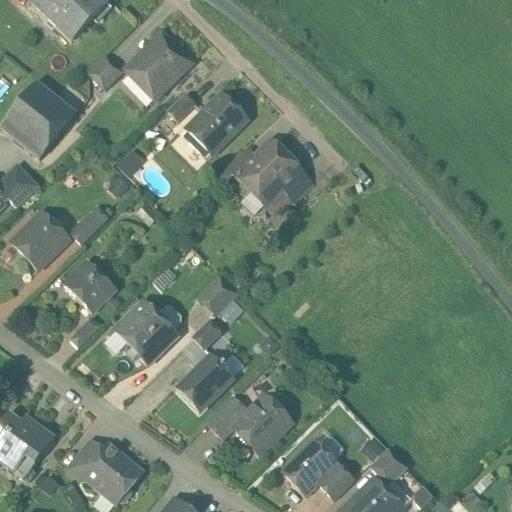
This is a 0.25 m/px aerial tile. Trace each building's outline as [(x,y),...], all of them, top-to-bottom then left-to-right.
[(37,0),(31,7),(71,46),(105,11),(93,0),(87,0),(87,1),(85,0),(37,0)] [(161,37),(125,72),(154,102),(190,68),(161,37)] [(106,61),(88,78),(103,94),(121,77),(106,61)] [(75,118),(35,87),(0,130),(0,131),(40,163),(75,118)] [(182,98),(166,115),(176,125),(193,109),(182,98)] [(220,99),(185,134),(209,159),(245,124),(220,99)] [(270,144),(255,158),(234,179),(274,219),(292,201),(284,192),(301,175),(270,144)] [(247,150),(218,179),(224,186),(234,179),(255,158),(247,150)] [(128,178),(143,162),(132,151),(116,166),(128,178)] [(17,169),(0,185),(0,201),(4,206),(8,202),(17,211),(38,190),(17,169)] [(301,175),(284,192),(292,201),(295,203),(312,186),(301,175)] [(96,212),(71,237),(81,248),(107,223),(96,212)] [(42,217),(12,246),(37,272),(67,242),(42,217)] [(115,293),(87,264),(63,288),(91,316),(115,293)] [(219,280),(198,301),(215,318),(236,297),(219,280)] [(156,320),(142,306),(114,334),(128,348),(125,355),(133,363),(140,361),(147,368),(176,340),(170,334),(180,325),(180,320),(170,310),(165,310),(156,320)] [(87,324),(69,343),(78,351),(96,333),(87,324)] [(209,325),(191,341),(203,353),(220,336),(209,325)] [(210,358),(176,392),(198,415),(233,381),(210,358)] [(247,416),(232,430),(233,431),(259,457),(290,427),(264,400),(247,416)] [(233,402),(207,427),(222,442),(233,431),(232,430),(247,416),(233,402)] [(27,431),(8,417),(0,427),(0,463),(14,475),(21,466),(28,472),(51,441),(31,426),(27,431)] [(372,460),(381,447),(369,439),(360,452),(372,460)] [(90,444),(67,472),(81,483),(83,479),(82,479),(102,454),(90,444)] [(313,445),(282,476),(304,499),(317,486),(336,468),(313,445)] [(142,475),(107,448),(102,454),(82,479),(83,479),(116,506),(118,505),(123,504),(130,496),(129,490),(142,475)] [(388,453),(370,471),(388,490),(407,472),(388,453)] [(336,468),(317,486),(334,504),(352,486),(336,468)] [(374,483),(344,511),(401,511),(402,511),(374,483)] [(469,511),(477,511),(484,506),(475,495),(463,505),(469,511)] [(185,511),(174,502),(165,511),(185,511)]
